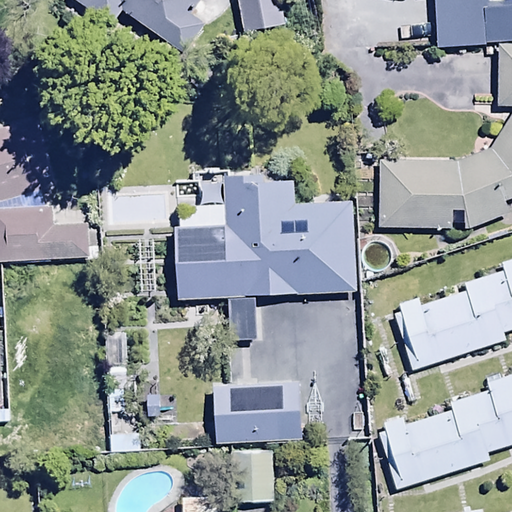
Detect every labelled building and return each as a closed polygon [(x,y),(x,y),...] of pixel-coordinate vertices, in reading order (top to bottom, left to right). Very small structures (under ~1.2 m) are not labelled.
[(112,0),(133,0),(181,32),(203,0),(103,0),(110,4),(112,0)] [(238,0),(241,12),(284,4),(282,0),(238,0)] [(433,0),(436,47),(511,43),(511,0),(489,2),(489,0),(433,0)] [(465,211),(464,230),(471,231),(509,216),(503,201),(511,198),(511,46),(497,47),(499,108),(511,107),(511,112),(491,148),(456,163),(380,160),(378,227),(451,230),(452,211),(465,211)] [(0,202),(22,197),(53,188),(33,118),(0,126),(0,202)] [(264,176),(223,178),(224,205),(178,207),(179,227),(176,227),(179,300),(355,292),(351,201),(295,203),(294,180),(264,182),(264,176)] [(22,197),(0,202),(0,264),(97,262),(97,232),(87,232),(87,224),(53,225),(53,209),(49,209),(49,200),(22,201),(22,197)] [(505,340),(503,334),(511,331),(511,259),(501,263),(504,271),(464,286),(467,292),(420,309),(417,301),(398,308),(400,313),(395,315),(412,369),(505,340)] [(296,393),(294,361),(216,366),(218,398),(296,393)] [(490,463),(487,453),(511,445),(511,375),(487,384),(489,391),(448,404),(451,411),(406,426),(404,418),(383,424),(385,431),(378,433),(397,492),(490,463)] [(0,451),(52,449),(51,429),(0,431),(0,451)] [(276,480),(236,481),(236,504),(277,503),(276,480)] [(218,511),(218,496),(183,496),(183,511),(218,511)]
